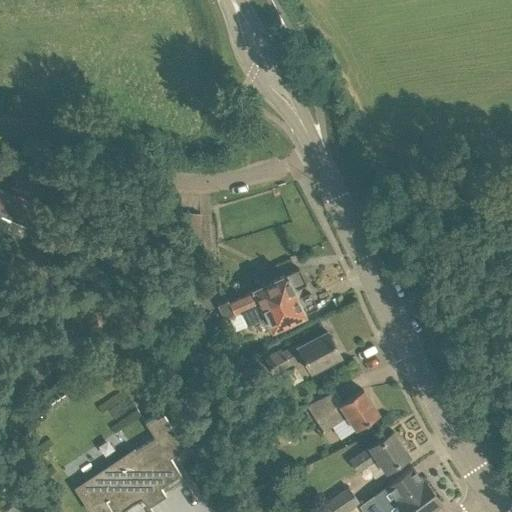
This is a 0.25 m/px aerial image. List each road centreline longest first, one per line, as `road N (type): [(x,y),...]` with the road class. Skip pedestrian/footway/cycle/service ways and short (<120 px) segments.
road 1 (residential): [(0,113),(63,120),(108,160),(148,177),(201,181),(317,158)]
road 2 (secondary): [(491,495),(397,337),(342,209)]
road 3 (secondary): [(317,158),(230,0)]
road 4 (unclassified): [(342,209),(385,190),(459,180),(511,184)]
